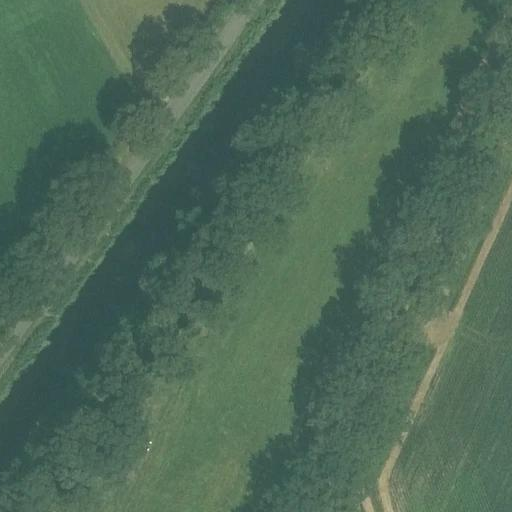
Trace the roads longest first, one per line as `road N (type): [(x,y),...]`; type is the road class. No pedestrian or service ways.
road 1 (track): [(511,85),(317,511)]
road 2 (unclassified): [(0,350),(253,0)]
